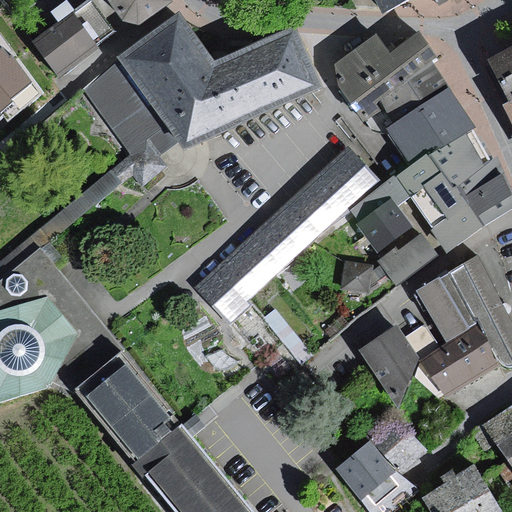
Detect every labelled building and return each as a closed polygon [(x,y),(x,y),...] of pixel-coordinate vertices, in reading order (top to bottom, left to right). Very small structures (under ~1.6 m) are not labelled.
[(88,0),(89,1),(76,12),(68,2),(53,11),(62,23),(35,43),(59,75),(98,46),(95,42),(110,30),(125,20),(138,23),(170,0),(88,0)] [(380,0),(385,9),(401,0),(380,0)] [(180,15),(121,58),(185,146),(321,82),(293,30),(215,64),(180,15)] [(418,33),(394,52),(389,56),(375,37),(337,66),(342,85),(366,118),(379,108),(374,102),(380,97),(430,59),(435,55),(418,33)] [(0,124),(40,93),(0,41),(0,124)] [(511,47),(490,60),(511,100),(511,99),(511,47)] [(444,81),(430,59),(380,97),(396,122),(448,88),(444,81)] [(427,154),(430,158),(465,133),(474,128),(461,108),(448,88),(396,122),(388,128),(413,164),(427,154)] [(449,250),(485,225),(465,198),(458,187),(486,168),(475,150),(465,133),(430,158),(427,154),(413,164),(396,176),(411,196),(435,227),(432,229),(449,250)] [(371,179),(346,152),(202,287),(231,318),(248,303),(243,298),(371,179)] [(511,196),(504,175),(498,159),(486,168),(458,187),(465,198),(485,225),(504,213),(511,207),(511,196)] [(397,206),(411,196),(396,176),(351,209),(364,224),(360,226),(381,254),(395,244),(398,249),(418,235),(397,206)] [(436,254),(421,235),(398,252),(396,249),(380,260),(397,283),(436,254)] [(255,511),(183,422),(175,412),(125,349),(42,249),(0,283),(0,401),(47,388),(52,380),(77,392),(134,462),(174,511),(255,511)] [(445,276),(419,291),(449,344),(425,361),(446,395),(474,377),(500,360),(507,369),(511,366),(511,325),(503,309),(476,257),(450,273),(445,276)] [(367,291),(371,267),(347,263),(343,287),(367,291)] [(436,344),(424,326),(405,340),(395,327),(386,333),(360,350),(397,404),(418,357),(436,344)] [(511,411),(488,428),(511,462),(511,411)] [(435,456),(400,415),(373,437),(377,442),(342,471),(369,503),(404,474),(408,479),(435,456)] [(433,511),(489,511),(497,508),(474,468),(463,475),(458,467),(442,476),(446,483),(424,496),(433,511)]
